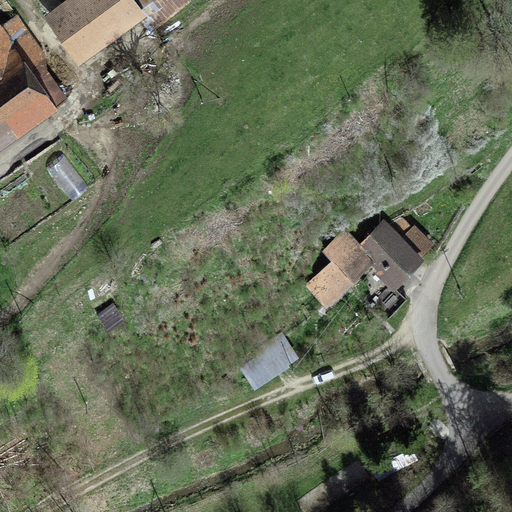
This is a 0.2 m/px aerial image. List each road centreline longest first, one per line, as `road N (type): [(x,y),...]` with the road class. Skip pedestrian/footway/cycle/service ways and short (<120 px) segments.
road 1 (unclassified): [(398,511),(450,460),(474,403),(441,375),(421,335),(428,290),(511,165)]
road 2 (track): [(54,511),(160,448),(421,335)]
